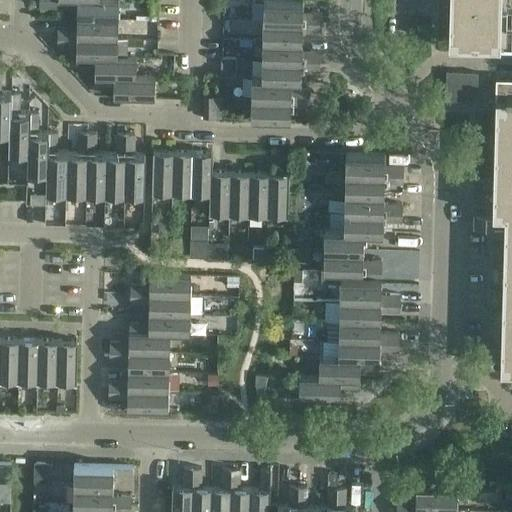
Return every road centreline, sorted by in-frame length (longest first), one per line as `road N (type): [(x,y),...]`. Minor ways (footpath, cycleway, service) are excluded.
road 1 (residential): [(393,97),(351,134),(325,136),(213,132),(170,116),(96,114),(18,37)]
road 2 (residential): [(369,442),(413,426),(431,404),(440,372),(443,164),(434,141),(393,97)]
road 3 (residential): [(151,437),(369,442)]
road 4 (residential): [(0,431),(151,437)]
